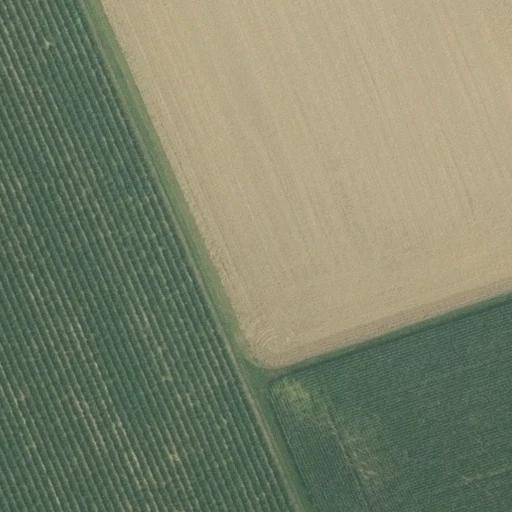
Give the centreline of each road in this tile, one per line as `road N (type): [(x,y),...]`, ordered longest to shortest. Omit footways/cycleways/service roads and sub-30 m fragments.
road 1 (track): [(315,511),(101,0)]
road 2 (track): [(268,392),(511,313)]
